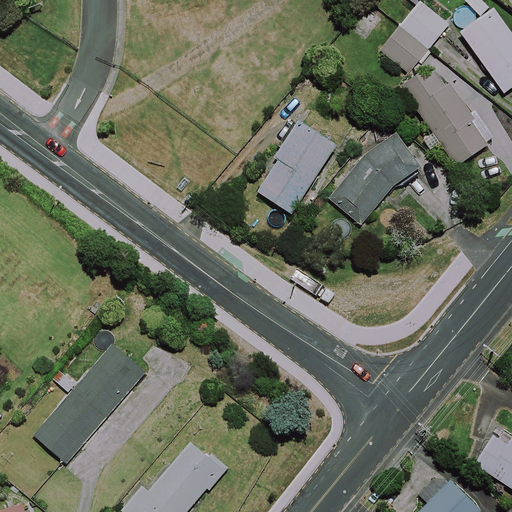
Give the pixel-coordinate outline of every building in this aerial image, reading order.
[(448,26),(420,3),(380,51),(409,75),(448,26)] [(511,88),(511,37),(493,11),(459,34),(502,96),(511,88)] [(488,147),(452,87),(417,107),(454,167),(488,147)] [(334,148),(298,125),(255,192),(292,215),(334,148)] [(395,136),(358,163),(323,200),(354,229),(392,190),(422,169),(395,136)] [(145,373),(113,345),(34,436),(66,464),(145,373)] [(511,438),(497,429),(473,466),(511,490),(511,438)] [(122,511),(186,511),(223,469),(192,441),(150,490),(145,485),(122,511)] [(478,511),(480,511),(450,482),(420,511),(478,511)]
